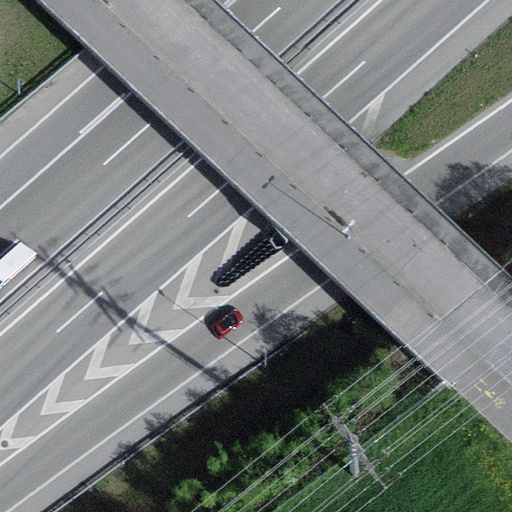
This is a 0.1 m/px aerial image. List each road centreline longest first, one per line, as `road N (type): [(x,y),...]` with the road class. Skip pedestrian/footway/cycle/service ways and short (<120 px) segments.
road 1 (motorway): [(0,476),(511,126)]
road 2 (motorway): [(0,376),(428,0)]
road 3 (residential): [(511,351),(122,0)]
road 4 (motorway): [(293,0),(0,257)]
